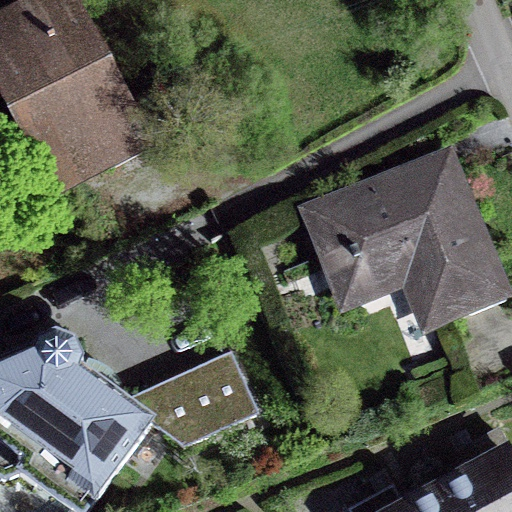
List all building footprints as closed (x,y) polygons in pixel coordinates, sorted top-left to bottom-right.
[(140,152),(96,69),(110,62),(95,35),(82,42),(60,0),(54,0),(27,14),(34,28),(0,45),(0,67),(58,178),(101,156),(108,169),(140,152)] [(412,193),(407,181),(315,218),(335,269),(354,262),(366,293),(410,275),(429,323),(497,296),(460,203),(452,206),(446,193),(454,184),(452,174),(443,169),(435,170),(428,177),(428,187),(412,193)] [(88,511),(152,425),(184,449),(256,416),(251,414),(228,363),(230,359),(127,405),(113,395),(109,402),(77,379),(83,364),(75,346),(56,339),(37,347),(32,359),(24,363),(22,358),(0,367),(0,480),(5,482),(19,476),(69,511),(88,511)] [(458,455),(469,474),(436,492),(446,511),(511,511),(511,459),(499,433),(458,455)] [(446,511),(436,492),(403,510),(392,490),(352,511),(446,511)]
